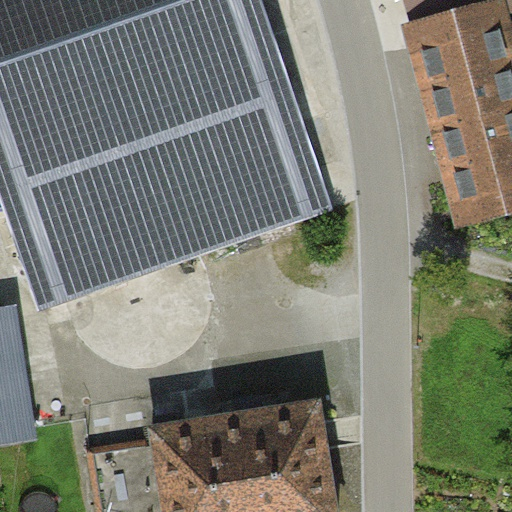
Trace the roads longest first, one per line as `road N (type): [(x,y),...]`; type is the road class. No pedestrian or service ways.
road 1 (unclassified): [(340,0),(379,99),(390,219),(391,511)]
road 2 (track): [(390,324),(128,348),(59,336),(0,276)]
road 3 (track): [(390,219),(511,255)]
